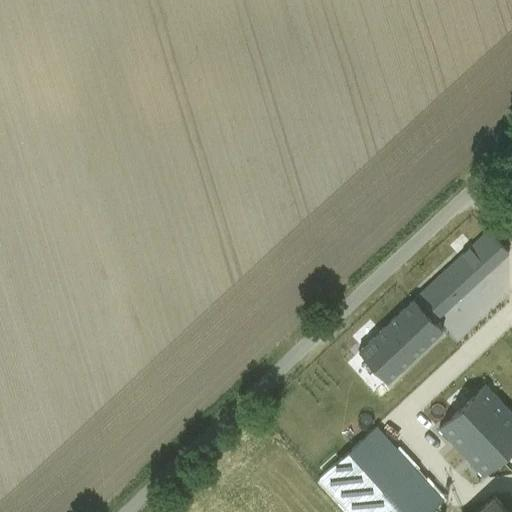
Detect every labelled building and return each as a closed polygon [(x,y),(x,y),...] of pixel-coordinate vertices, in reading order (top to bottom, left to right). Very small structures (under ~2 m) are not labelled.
[(488,232),(428,287),(446,306),(507,252),(488,232)] [(446,306),(428,287),(415,299),(433,319),(446,306)] [(415,299),(360,350),(387,378),(441,327),(433,319),(415,299)] [(511,448),(511,411),(486,385),(440,428),(484,475),(511,448)] [(376,427),(321,477),(352,511),(430,511),(443,501),(376,427)] [(312,437),(295,453),(303,461),(320,445),(312,437)] [(496,494),(476,511),(511,511),(503,502),(496,494)]
